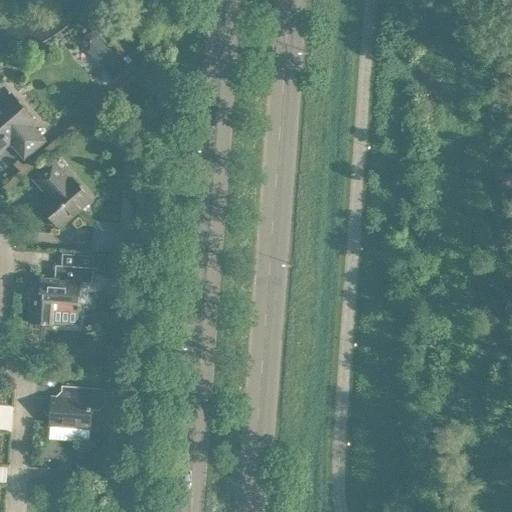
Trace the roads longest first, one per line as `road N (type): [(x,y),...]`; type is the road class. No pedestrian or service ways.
road 1 (secondary): [(251,511),(291,0)]
road 2 (secondary): [(227,0),(193,511)]
road 3 (residential): [(15,511),(24,373),(0,347)]
